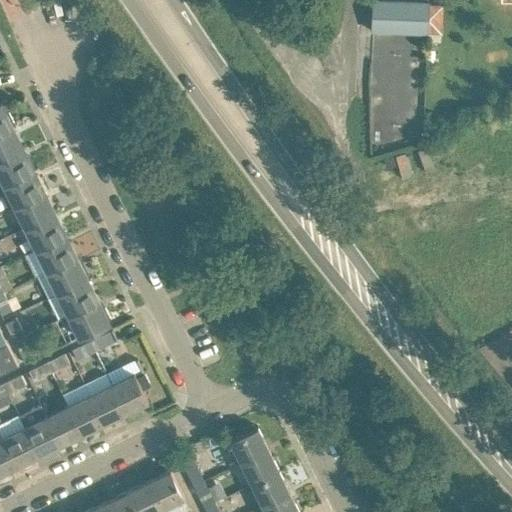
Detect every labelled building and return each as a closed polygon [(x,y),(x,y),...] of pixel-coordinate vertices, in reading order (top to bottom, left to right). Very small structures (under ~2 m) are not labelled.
[(429,0),(420,0),(373,0),(372,29),(428,32),(429,0)] [(442,33),(444,1),(429,0),(428,32),(442,33)] [(0,130),(12,125),(12,123),(14,122),(9,111),(6,112),(2,104),(3,104),(1,101),(0,101),(0,130)] [(0,157),(23,146),(12,125),(0,130),(0,157)] [(398,195),(418,193),(429,192),(428,184),(469,180),(466,144),(424,148),(425,157),(395,160),(398,195)] [(0,172),(5,182),(34,168),(23,146),(0,157),(0,172)] [(16,204),(44,190),(34,168),(5,182),(16,204)] [(26,225),(55,211),(44,190),(16,204),(26,225)] [(511,195),(459,202),(461,221),(511,214),(511,195)] [(37,247),(66,233),(55,211),(26,225),(37,247)] [(48,269),(77,255),(66,233),(37,247),(48,269)] [(59,290),(87,276),(87,275),(89,274),(84,263),(81,264),(77,255),(48,269),(59,290)] [(69,312),(98,298),(87,276),(59,290),(69,312)] [(0,291),(0,310),(1,314),(12,308),(3,290),(0,291)] [(80,334),(109,320),(108,319),(111,317),(105,306),(103,307),(98,298),(69,312),(80,334)] [(14,339),(25,334),(16,316),(6,321),(14,339)] [(90,338),(95,349),(118,338),(112,327),(90,338)] [(14,339),(23,357),(34,351),(25,334),(14,339)] [(77,358),(95,349),(90,338),(72,347),(77,358)] [(0,373),(18,365),(15,360),(7,342),(0,345),(0,373)] [(52,370),(70,361),(65,351),(47,360),(52,370)] [(126,411),(149,400),(142,386),(149,383),(150,386),(151,385),(138,357),(137,358),(141,368),(135,371),(135,370),(112,382),(126,411)] [(38,377),(52,370),(47,360),(32,367),(38,377)] [(9,392),(26,383),(21,372),(3,381),(9,392)] [(0,395),(9,392),(3,381),(0,382),(0,395)] [(104,421),(126,411),(112,382),(90,393),(104,421)] [(82,432),(104,421),(90,393),(68,403),(82,432)] [(61,443),(46,414),(41,402),(19,413),(39,453),(61,443)] [(61,443),(82,432),(68,403),(46,414),(61,443)] [(17,464),(39,453),(19,413),(0,421),(0,428),(0,429),(17,464)] [(258,425),(255,426),(253,422),(244,427),(246,431),(230,438),(241,460),(269,447),(258,425)] [(0,472),(17,464),(0,429),(0,428),(0,472)] [(252,482),(280,468),(269,447),(241,460),(252,482)] [(196,487),(205,482),(193,457),(183,461),(196,487)] [(162,506),(184,495),(171,468),(149,478),(162,506)] [(263,503),(290,490),(280,468),(252,482),(263,503)] [(138,511),(150,511),(162,506),(149,478),(127,489),(138,511)] [(214,500),(205,482),(196,487),(205,505),(214,500)] [(111,511),(138,511),(127,489),(105,500),(111,511)] [(266,511),(299,511),(301,511),(290,490),(263,503),(266,511)] [(84,511),(111,511),(105,500),(84,510),(84,511)] [(208,511),(219,511),(214,500),(205,505),(208,511)]
